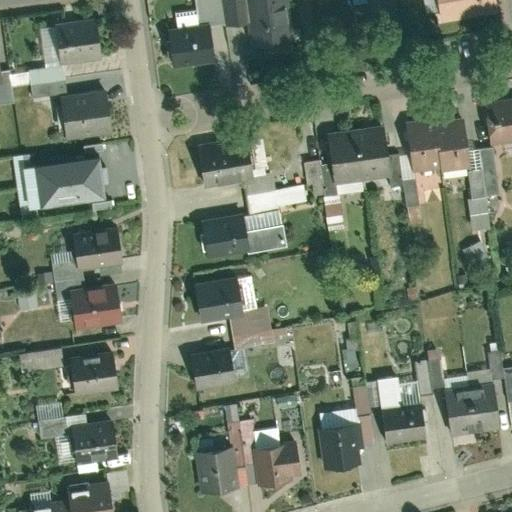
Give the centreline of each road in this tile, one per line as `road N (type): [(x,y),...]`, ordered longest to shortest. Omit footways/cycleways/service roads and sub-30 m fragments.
road 1 (residential): [(147,118),(160,204),(153,511)]
road 2 (residential): [(147,118),(410,83),(511,59)]
road 3 (residential): [(372,511),(511,475)]
